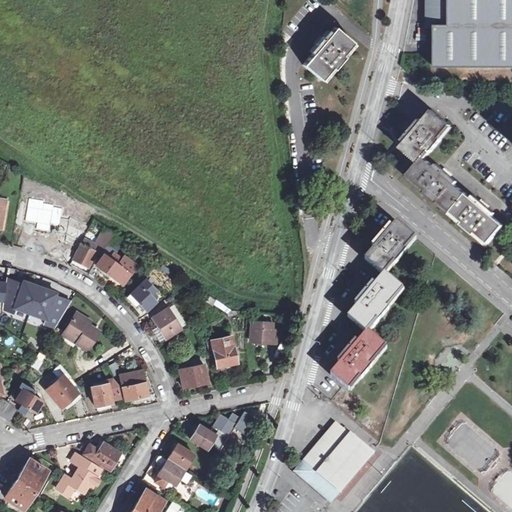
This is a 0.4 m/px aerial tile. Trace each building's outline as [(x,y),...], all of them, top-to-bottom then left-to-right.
[(511,0),(430,0),(431,26),(435,26),(435,68),(511,68),(511,0)] [(357,40),(337,23),(332,29),(329,26),(310,48),(314,51),(305,62),(325,79),(357,40)] [(405,145),(400,150),(411,160),(403,171),(411,177),(409,179),(427,194),(424,197),(436,207),(438,204),(451,216),(466,196),(455,187),(457,184),(437,168),(435,170),(424,161),(429,155),(431,156),(441,144),(439,141),(450,128),(433,113),(423,124),(420,121),(402,142),(405,145)] [(473,199),(468,194),(451,216),(489,247),(506,226),(494,217),(497,214),(476,196),(473,199)] [(57,229),(75,238),(78,231),(64,223),(71,204),(67,202),(57,229)] [(419,237),(399,221),(395,226),(392,223),(374,243),(377,246),(368,256),(387,271),(389,273),(419,237)] [(113,235),(108,231),(97,251),(101,254),(109,241),(113,235)] [(80,241),(96,248),(98,243),(83,236),(80,241)] [(74,261),(80,247),(74,244),(73,248),(71,248),(65,263),(71,266),(74,261)] [(96,254),(81,246),(80,247),(74,261),(88,269),(96,254)] [(107,258),(103,256),(96,266),(94,266),(88,275),(95,280),(101,271),(103,272),(101,274),(106,278),(108,276),(121,286),(132,271),(119,262),(116,265),(107,258)] [(406,289),(389,273),(387,271),(378,283),(375,280),(356,302),(359,304),(350,315),(370,331),(406,289)] [(7,279),(3,309),(13,312),(15,308),(46,319),(44,323),(55,327),(71,302),(55,296),(56,293),(24,282),(23,285),(7,279)] [(154,292),(144,282),(126,299),(135,307),(136,305),(142,311),(143,310),(145,311),(154,302),(150,296),(154,292)] [(179,329),(166,309),(152,319),(154,324),(152,326),(154,329),(151,331),(157,341),(163,338),(163,339),(179,329)] [(90,322),(76,313),(65,331),(79,340),(76,344),(86,350),(98,332),(88,326),(90,322)] [(276,320),(251,318),(250,341),(280,343),(281,327),(276,327),(276,320)] [(79,340),(65,331),(62,335),(76,344),(79,340)] [(389,346),(370,331),(360,341),(357,339),(340,359),(343,362),(333,373),(353,389),(389,346)] [(234,333),(211,338),(217,367),(240,363),(234,333)] [(210,382),(206,361),(178,367),(183,388),(210,382)] [(141,373),(119,377),(121,388),(123,387),(125,401),(135,400),(135,402),(138,402),(137,399),(146,398),(141,373)] [(59,377),(46,389),(62,406),(74,395),(59,377)] [(108,385),(92,388),(96,407),(119,402),(116,389),(109,390),(108,385)] [(22,389),(15,401),(22,405),(21,407),(26,410),(28,408),(35,412),(42,401),(22,389)] [(17,407),(8,402),(0,414),(0,416),(9,422),(17,407)] [(242,410),(233,428),(246,434),(255,416),(242,410)] [(376,453),(337,420),(296,470),(334,502),(376,453)] [(218,433),(199,422),(190,437),(209,447),(218,433)] [(81,452),(104,466),(110,470),(123,449),(104,438),(99,445),(89,439),(81,452)] [(196,451),(177,439),(168,455),(187,466),(196,451)] [(81,452),(76,449),(70,459),(78,464),(72,474),(65,470),(55,486),(71,495),(76,486),(86,492),(90,484),(96,487),(102,475),(100,473),(104,466),(81,452)] [(50,466),(29,453),(2,495),(23,508),(50,466)] [(187,466),(168,455),(154,479),(169,488),(173,482),(176,483),(187,466)] [(511,475),(497,493),(511,506),(511,475)] [(156,511),(166,496),(145,482),(127,511),(156,511)]
